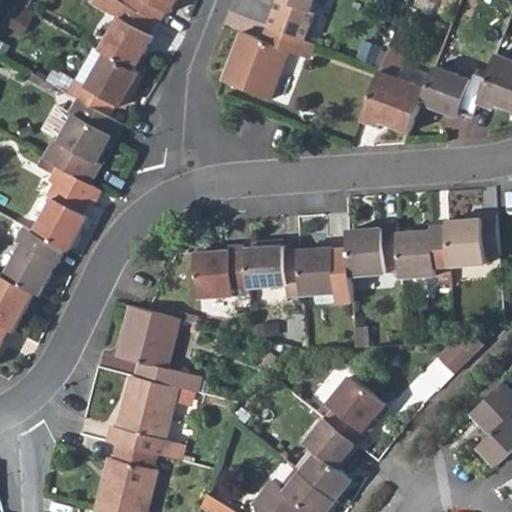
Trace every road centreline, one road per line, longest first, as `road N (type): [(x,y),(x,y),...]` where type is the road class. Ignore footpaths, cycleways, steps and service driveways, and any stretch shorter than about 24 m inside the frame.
road 1 (residential): [(511,155),(213,186),(168,199)]
road 2 (residential): [(168,199),(111,253),(56,366),(10,409)]
road 3 (residential): [(168,199),(163,180),(185,69),(213,0)]
